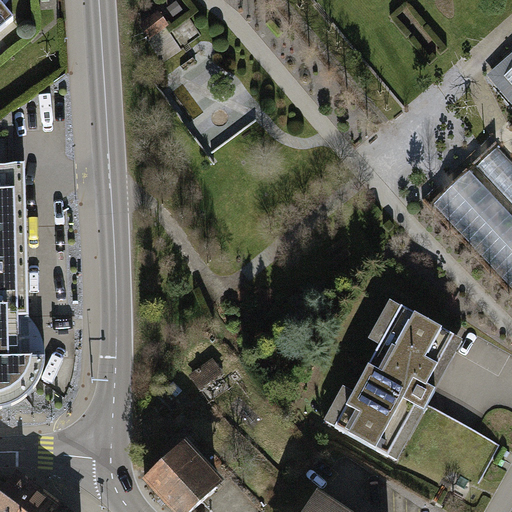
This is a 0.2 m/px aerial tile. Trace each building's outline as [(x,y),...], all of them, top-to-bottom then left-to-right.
[(0,0),(0,44),(19,28),(7,13),(18,4),(19,0),(0,0)] [(158,14),(139,27),(149,42),(168,29),(158,14)] [(511,52),(482,78),(511,112),(511,52)] [(0,168),(13,168),(13,114),(0,122),(0,168)] [(511,161),(498,146),(477,166),(511,203),(511,161)] [(0,168),(0,411),(18,407),(33,396),(44,377),(46,366),(26,366),(25,168),(13,168),(0,168)] [(511,213),(470,169),(432,204),(511,290),(511,213)] [(460,345),(387,303),(320,418),(393,460),(460,345)] [(206,511),(227,493),(183,449),(145,486),(169,511),(206,511)] [(62,511),(14,477),(0,496),(0,511),(62,511)] [(328,511),(316,503),(309,511),(328,511)]
